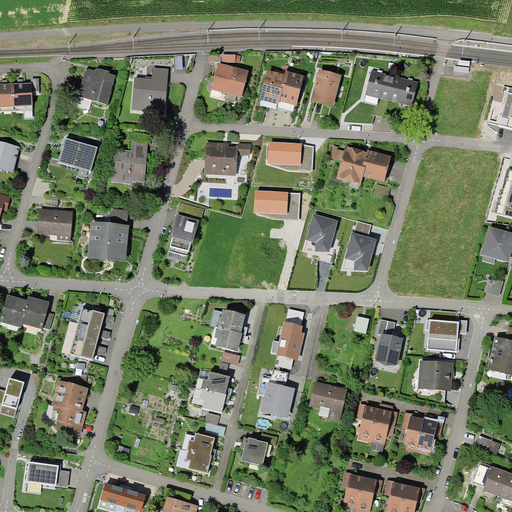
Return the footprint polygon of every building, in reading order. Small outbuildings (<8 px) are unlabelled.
[(211,91),(226,95),(232,71),(217,67),(211,91)] [(163,105),(164,105),(167,72),(152,70),(151,82),(134,81),(131,111),(149,112),(150,104),(163,105)] [(92,73),(85,71),(78,95),(92,99),(91,102),(106,107),(114,78),(102,74),(102,72),(96,71),(92,73)] [(241,99),(247,75),(232,71),(226,95),(241,99)] [(378,99),(388,101),(393,79),(370,73),(364,99),(377,102),(378,99)] [(270,102),(277,104),(285,75),(280,74),(278,79),(266,76),(260,96),(268,98),(270,102)] [(314,97),(331,102),(337,79),(320,74),(314,97)] [(285,75),(277,104),(278,104),(279,100),(286,102),(289,100),(296,102),(302,82),(285,77),(285,75)] [(416,85),(393,79),(388,101),(397,104),(398,101),(412,104),(416,85)] [(16,86),(11,87),(12,113),(31,112),(30,86),(22,86),(22,81),(16,81),(16,86)] [(0,113),(12,113),(11,87),(6,87),(6,82),(1,82),(1,87),(0,87),(0,113)] [(511,92),(508,91),(499,126),(511,129),(511,92)] [(96,146),(65,138),(59,160),(89,168),(96,146)] [(129,177),(143,178),(146,145),(132,143),(130,155),(113,153),(111,184),(129,185),(129,177)] [(300,144),(269,143),(268,163),(288,170),(312,171),(313,146),(300,144)] [(0,166),(13,170),(18,150),(0,145),(0,166)] [(233,176),(235,150),(217,149),(217,146),(207,146),(205,174),(233,176)] [(361,177),(383,183),(389,160),(367,154),(365,159),(344,153),(337,179),(359,185),(361,177)] [(511,169),(508,168),(495,214),(511,218),(511,169)] [(373,195),(386,199),(389,190),(376,187),(373,195)] [(299,193),(255,191),(254,213),(274,219),(298,220),(299,193)] [(44,205),(56,206),(57,199),(45,198),(44,205)] [(68,245),(71,215),(39,212),(37,234),(51,236),(51,243),(68,245)] [(338,220),(313,214),(302,251),(327,258),(338,220)] [(125,229),(126,217),(111,216),(110,228),(92,226),(89,257),(122,260),(125,229)] [(187,254),(195,225),(177,220),(169,249),(187,254)] [(511,242),(511,236),(487,230),(480,256),(507,263),(511,242)] [(377,239),(352,233),(341,270),(367,271),(377,239)] [(502,283),(489,279),(484,296),(497,300),(502,283)] [(19,330),(27,300),(26,304),(6,298),(3,306),(0,305),(0,321),(0,320),(8,322),(6,329),(17,332),(19,330)] [(48,331),(53,316),(46,314),(48,306),(27,300),(19,330),(22,322),(41,327),(40,329),(48,331)] [(77,310),(74,324),(100,331),(104,318),(77,310)] [(242,336),(241,335),(243,328),(240,328),(243,317),(223,313),(219,330),(220,331),(242,336)] [(365,335),(368,321),(356,318),(353,332),(365,335)] [(459,322),(430,319),(427,348),(458,351),(459,333),(466,334),(467,320),(459,319),(459,322)] [(395,365),(400,341),(391,339),(394,324),(379,321),(376,336),(381,337),(376,361),(395,365)] [(74,324),(70,337),(97,345),(100,331),(74,324)] [(402,336),(404,327),(399,325),(396,335),(402,336)] [(238,343),(241,344),(242,336),(220,331),(216,348),(235,353),(238,343)] [(70,337),(66,351),(93,358),(97,345),(70,337)] [(511,339),(511,343),(495,339),(489,366),(511,372),(511,369),(511,339)] [(232,365),(236,366),(238,358),(223,354),(221,362),(232,365)] [(225,374),(226,371),(227,366),(220,364),(218,372),(225,374)] [(435,390),(447,391),(449,366),(422,364),(421,373),(420,376),(419,379),(419,382),(420,386),(423,388),(426,390),(430,391),(433,391),(435,390)] [(228,397),(227,397),(229,390),(226,389),(228,379),(209,374),(204,392),(228,398),(228,397)] [(24,382),(9,377),(0,409),(0,413),(15,418),(24,382)] [(67,382),(83,387),(85,381),(64,379),(64,382),(67,383),(67,382)] [(79,413),(85,390),(59,383),(53,407),(62,410),(57,428),(78,433),(83,414),(79,413)] [(293,388),(269,383),(263,409),(287,415),(293,388)] [(325,388),(325,387),(314,385),(309,407),(329,411),(327,419),(338,422),(345,392),(325,388)] [(223,404),(226,405),(228,398),(204,392),(201,392),(199,401),(203,402),(201,410),(221,415),(223,404)] [(359,434),(371,437),(377,412),(364,409),(359,434)] [(386,414),(377,412),(371,437),(370,443),(383,446),(390,412),(387,411),(386,414)] [(403,450),(416,453),(423,418),(418,417),(417,421),(410,419),(403,450)] [(416,453),(428,456),(435,425),(428,423),(428,420),(423,418),(416,453)] [(214,458),(212,458),(214,451),(211,450),(214,440),(194,435),(190,453),(191,453),(214,459),(214,458)] [(247,441),(243,440),(241,450),(243,450),(241,461),(250,463),(251,461),(262,463),(266,445),(274,447),(276,439),(261,435),(259,443),(255,442),(255,441),(248,440),(247,441)] [(492,444),(492,442),(478,437),(476,444),(490,449),(488,453),(494,455),(498,446),(492,444)] [(209,465),(212,466),(214,459),(191,453),(187,471),(206,475),(209,465)] [(58,465),(28,462),(25,484),(55,487),(58,465)] [(490,494),(498,497),(506,476),(491,470),(490,472),(482,469),(477,483),(485,486),(484,489),(491,492),(490,494)] [(343,508),(355,511),(363,477),(358,475),(357,479),(349,477),(343,508)] [(511,477),(506,476),(498,497),(506,500),(507,498),(511,499),(511,477)] [(358,511),(367,511),(369,508),(375,483),(367,481),(368,478),(363,477),(355,511),(358,511)] [(119,511),(126,489),(105,483),(98,506),(117,511),(119,511)] [(386,511),(399,511),(406,485),(401,483),(400,487),(392,486),(386,511)] [(412,511),(418,491),(410,490),(411,486),(406,485),(399,511),(412,511)] [(141,511),(147,495),(126,489),(119,511),(141,511)] [(195,511),(196,508),(168,500),(164,511),(195,511)]
